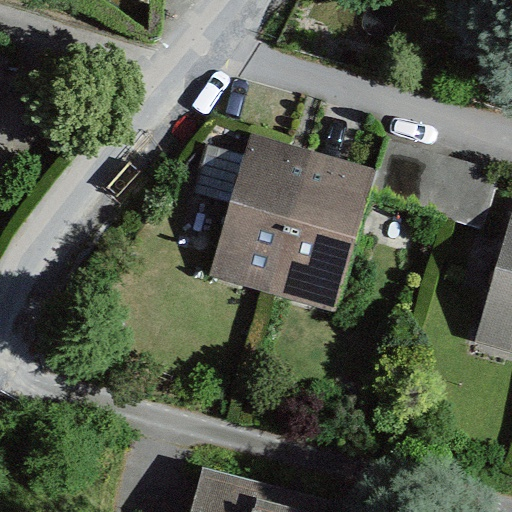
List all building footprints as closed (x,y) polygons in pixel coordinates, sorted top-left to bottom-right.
[(319,166),(218,136),(198,201),(240,213),(219,283),(278,301),(319,166)] [(446,162),(397,147),(383,191),(432,206),(446,162)] [(498,179),(446,162),(432,206),(483,223),(498,179)] [(381,185),(319,166),(278,301),(340,320),(381,185)] [(511,219),(476,343),(511,353),(511,219)] [(338,511),(339,511),(200,474),(189,511),(338,511)]
